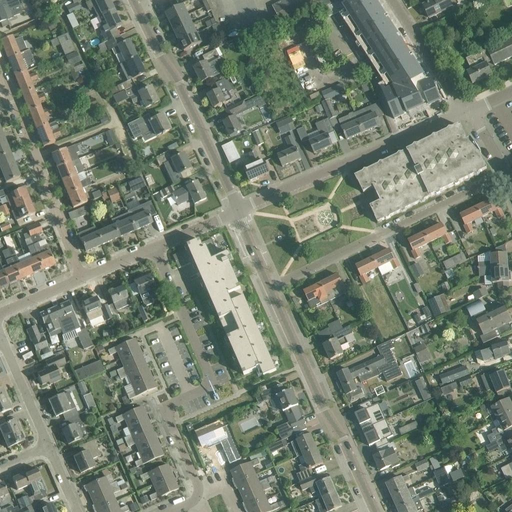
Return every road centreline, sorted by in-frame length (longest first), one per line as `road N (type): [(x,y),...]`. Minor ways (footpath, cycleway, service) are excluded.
road 1 (residential): [(197,487),(168,410),(209,383),(154,247)]
road 2 (residential): [(269,287),(504,174)]
road 3 (residential): [(237,210),(464,111)]
road 4 (tertiary): [(374,511),(269,287)]
road 5 (tertiary): [(237,210),(133,0)]
road 6 (residential): [(81,277),(0,74)]
road 7 (residential): [(464,111),(392,0)]
